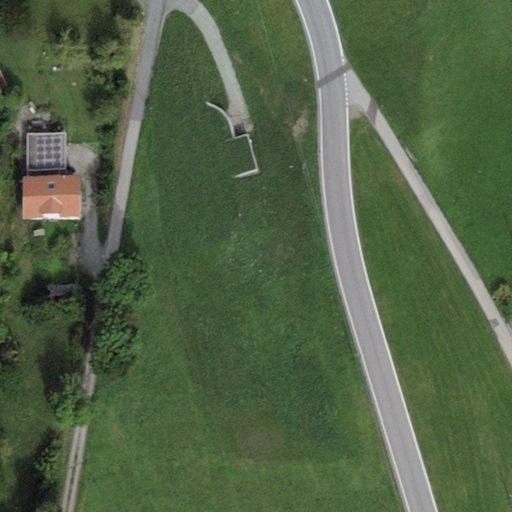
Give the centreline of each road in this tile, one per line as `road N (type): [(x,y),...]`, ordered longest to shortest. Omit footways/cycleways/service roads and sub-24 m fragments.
road 1 (tertiary): [(424,511),(349,265),(332,85)]
road 2 (residential): [(332,85),(356,91),(369,107),(511,352)]
